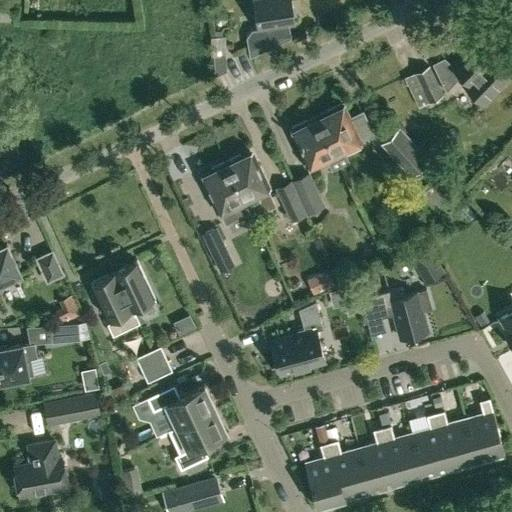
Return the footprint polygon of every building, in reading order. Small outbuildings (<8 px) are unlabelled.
[(0,0),(0,20),(14,21),(14,0),(0,0)] [(252,0),(257,29),(250,30),(249,32),(245,37),(248,55),(248,56),(290,38),(288,25),(294,24),(290,0),(252,0)] [(210,36),(210,55),(226,53),(225,35),(210,36)] [(444,57),(433,63),(445,91),(461,75),(478,92),(486,100),(508,77),(475,45),(453,66),(444,57)] [(429,66),(404,77),(418,106),(443,94),(429,66)] [(342,148),(357,141),(372,134),(362,114),(348,121),(341,105),(316,117),(338,162),(346,158),(342,148)] [(330,166),(338,162),(316,117),(292,128),(309,164),(325,156),(330,166)] [(426,160),(400,132),(384,147),(410,175),(426,160)] [(12,133),(0,138),(0,169),(23,160),(12,133)] [(240,155),(225,162),(243,199),(253,195),(259,204),(265,202),(266,206),(274,203),(272,199),(272,198),(267,188),(251,154),(242,159),(240,155)] [(239,214),(233,204),(243,199),(225,162),(211,168),(213,172),(204,176),(220,210),(225,221),(239,214)] [(321,208),(319,204),(320,204),(305,174),(293,180),(308,210),(309,213),(321,208)] [(291,221),(307,214),(291,180),(275,188),(291,221)] [(290,224),(298,246),(315,240),(307,219),(290,224)] [(240,267),(221,228),(208,234),(227,273),(240,267)] [(6,243),(0,245),(0,286),(0,285),(0,281),(20,272),(6,243)] [(430,246),(411,257),(416,265),(435,254),(430,246)] [(52,250),(37,257),(48,279),(62,272),(52,250)] [(136,259),(114,270),(131,306),(154,296),(136,259)] [(131,306),(114,270),(91,281),(108,317),(131,306)] [(338,274),(323,280),(328,293),(343,286),(338,274)] [(402,285),(360,297),(367,321),(381,316),(391,313),(399,339),(405,337),(406,340),(424,335),(423,332),(429,330),(423,309),(431,307),(425,287),(418,290),(405,294),(402,285)] [(265,298),(254,311),(265,319),(276,306),(265,298)] [(270,340),(279,372),(295,368),(295,370),(309,366),(308,364),(325,360),(317,331),(324,329),(316,299),(298,308),(304,327),(297,328),(298,332),(270,340)] [(511,305),(496,314),(505,330),(501,332),(509,345),(511,343),(511,305)] [(80,338),(78,321),(51,323),(52,340),(80,338)] [(34,373),(31,357),(37,356),(34,341),(22,343),(0,346),(0,379),(2,380),(3,385),(21,381),(20,376),(34,373)] [(136,356),(141,368),(166,356),(160,345),(136,356)] [(171,369),(166,356),(141,368),(147,380),(171,369)] [(203,384),(179,396),(163,404),(174,427),(214,408),(203,384)] [(96,392),(67,398),(70,417),(100,412),(96,392)] [(432,397),(435,407),(443,405),(441,395),(432,397)] [(465,416),(477,459),(505,452),(489,396),(479,399),(483,411),(465,416)] [(226,432),(214,408),(174,427),(169,429),(180,453),(175,455),(181,468),(207,455),(202,443),(226,432)] [(435,411),(450,467),(477,459),(465,416),(447,421),(444,409),(435,411)] [(378,412),(381,424),(390,422),(387,410),(378,412)] [(412,431),(424,474),(450,467),(435,411),(426,414),(429,426),(412,431)] [(381,426),(397,482),(424,474),(412,431),(394,436),(391,423),(381,426)] [(358,446),(370,489),(397,482),(381,426),(373,428),(376,441),(358,446)] [(58,456),(54,438),(29,443),(32,461),(15,464),(20,494),(67,485),(62,455),(58,456)] [(343,497),(370,489),(358,446),(341,451),(337,438),(327,441),(343,497)] [(316,504),(343,497),(327,441),(320,443),(323,456),(304,461),(316,504)] [(162,489),(168,511),(181,511),(223,500),(215,474),(162,489)] [(98,484),(101,499),(117,496),(114,481),(98,484)]
